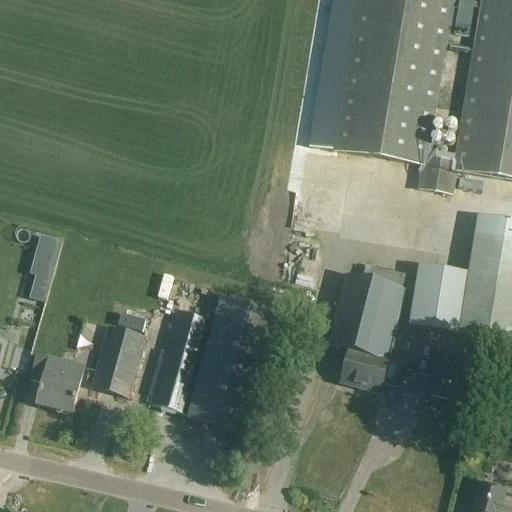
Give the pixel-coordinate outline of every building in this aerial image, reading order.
[(422,168),(418,193),(452,198),(456,174),(511,183),(511,0),(481,0),(454,165),(425,160),(451,0),(361,0),(336,154),(422,168)] [(460,0),(454,32),(470,35),(476,0),(460,0)] [(511,345),(511,224),(477,219),(458,337),(511,345)] [(42,239),(39,251),(60,257),(63,245),(42,239)] [(352,390),(358,391),(378,397),(379,397),(380,392),(382,385),(401,390),(406,371),(407,366),(406,366),(388,361),(393,344),(395,338),(394,338),(406,293),(408,283),(408,282),(370,273),(370,274),(368,283),(361,281),(346,277),(327,348),(349,354),(341,387),(352,390)] [(37,279),(31,301),(47,306),(53,283),(37,279)] [(246,439),(279,315),(219,300),(212,326),(173,316),(148,413),(246,439)] [(308,329),(313,308),(302,305),(296,326),(308,329)] [(146,325),(121,318),(117,330),(142,337),(146,325)] [(129,401),(146,340),(107,329),(90,390),(129,401)] [(454,388),(462,355),(438,349),(431,377),(430,382),(454,388)] [(46,360),(35,358),(29,384),(41,386),(35,409),(71,417),(77,392),(83,368),(47,359),(46,360)] [(511,395),(501,393),(492,429),(510,434),(511,425),(511,395)] [(511,511),(511,499),(505,498),(506,494),(479,487),(472,511),(511,511)]
